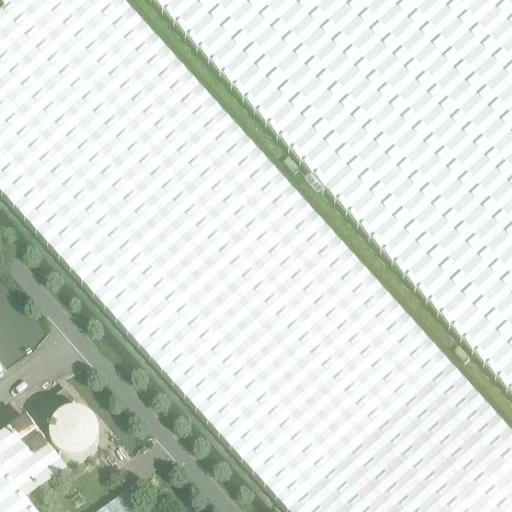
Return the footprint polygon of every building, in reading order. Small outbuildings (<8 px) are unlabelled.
[(511,511),(511,441),(113,0),(0,0),(0,9),(4,14),(0,18),(0,198),(281,511),(511,511)] [(511,0),(139,0),(208,78),(221,93),(344,229),(385,276),(418,312),(453,351),(511,416),(511,0)] [(65,392),(32,417),(41,430),(75,405),(65,392)] [(0,511),(30,511),(25,505),(66,476),(51,456),(26,421),(0,439),(0,511)] [(101,511),(136,511),(125,496),(101,511)]
